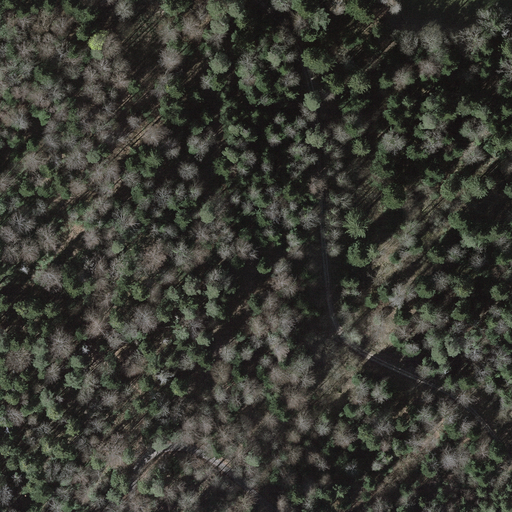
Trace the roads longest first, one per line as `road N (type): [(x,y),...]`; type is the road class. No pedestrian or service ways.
road 1 (track): [(259,0),(281,18),(308,71),(330,291),(342,333),(370,356),(453,393),(511,457)]
road 2 (unclassified): [(277,511),(214,458),(172,443),(137,466),(135,511)]
